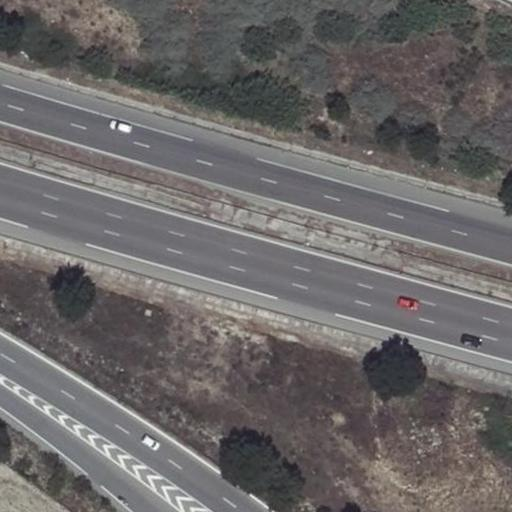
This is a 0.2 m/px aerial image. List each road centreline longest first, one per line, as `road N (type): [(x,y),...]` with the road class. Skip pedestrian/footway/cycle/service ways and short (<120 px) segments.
road 1 (motorway): [(511,247),(0,98)]
road 2 (motorway): [(0,188),(511,331)]
road 3 (motorway): [(0,353),(242,511)]
road 4 (motorway): [(0,391),(161,511)]
